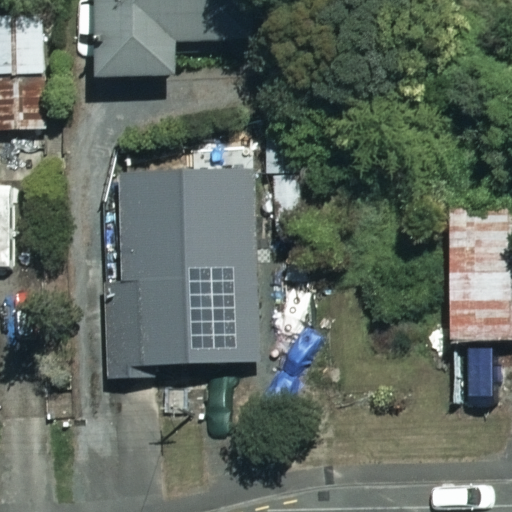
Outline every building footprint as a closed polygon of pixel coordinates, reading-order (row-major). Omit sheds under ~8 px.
[(256,0),(100,0),(101,82),(179,81),(179,43),(257,43),(256,0)] [(45,13),(0,15),(0,75),(48,73),(45,13)] [(50,79),(0,81),(0,133),(52,131),(50,79)] [(271,362),(257,170),(119,180),(127,291),(111,292),(117,373),(271,362)] [(511,200),(454,202),(456,344),(511,343),(511,200)]
